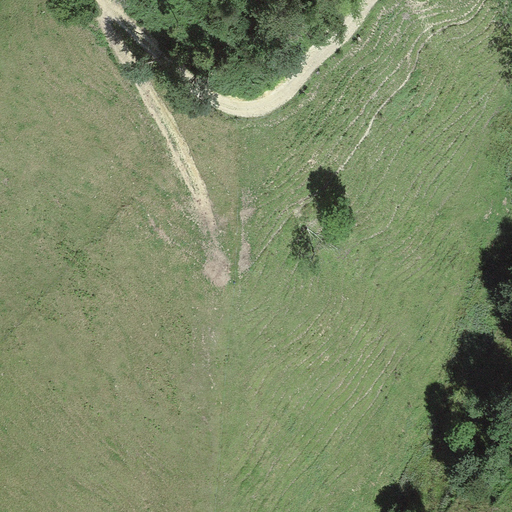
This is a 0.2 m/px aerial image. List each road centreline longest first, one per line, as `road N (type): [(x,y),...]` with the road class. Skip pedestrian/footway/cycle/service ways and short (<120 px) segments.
road 1 (track): [(99,0),(210,102),(239,111),(281,101),(351,31),(369,0)]
road 2 (track): [(97,0),(202,207)]
